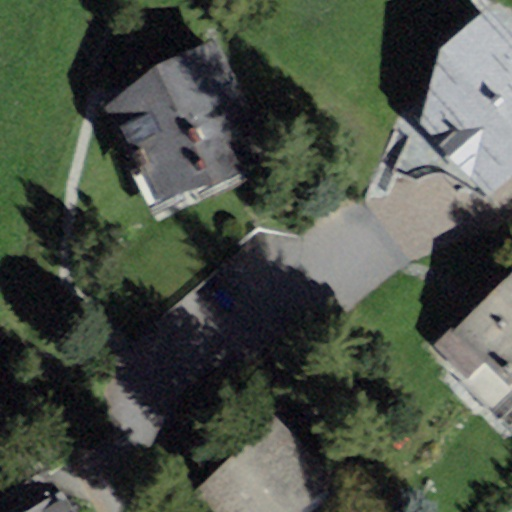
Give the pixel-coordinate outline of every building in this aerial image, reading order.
[(441,48),(422,120),(489,196),(511,175),(511,34),(487,7),(441,48)] [(155,65),(107,107),(153,198),(210,183),(273,149),(215,36),(155,65)] [(461,318),(434,346),(467,379),(485,361),(509,385),(511,382),(511,273),(464,321),(461,318)] [(276,416),(191,494),(206,511),(300,511),(335,479),(276,416)] [(73,511),(47,469),(0,497),(0,511),(73,511)]
